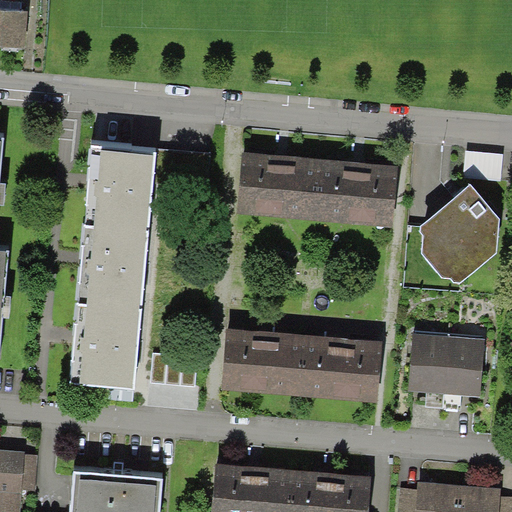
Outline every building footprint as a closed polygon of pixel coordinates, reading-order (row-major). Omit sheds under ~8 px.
[(0,46),(25,49),(29,12),(0,9),(0,46)] [(0,217),(9,134),(0,132),(0,217)] [(160,149),(103,144),(84,378),(141,383),(160,149)] [(211,152),(160,149),(158,181),(208,185),(211,152)] [(399,165),(246,152),(241,212),(394,224),(399,165)] [(501,155),(466,153),(464,176),(499,179),(501,155)] [(500,219),(470,185),(421,226),(421,231),(425,235),(423,253),(442,277),(451,277),(454,281),(460,281),(496,252),(500,219)] [(0,357),(2,357),(12,247),(0,246),(0,357)] [(482,323),(450,320),(449,330),(481,333),(482,323)] [(388,338),(229,325),(224,386),(383,399),(388,338)] [(490,334),(415,328),(410,385),(485,391),(490,334)] [(27,451),(0,448),(0,485),(24,487),(27,451)] [(159,511),(165,469),(73,458),(67,511),(159,511)] [(370,511),(375,470),(214,460),(208,511),(370,511)] [(511,511),(511,493),(502,493),(502,483),(419,476),(416,486),(398,485),(395,511),(511,511)]
